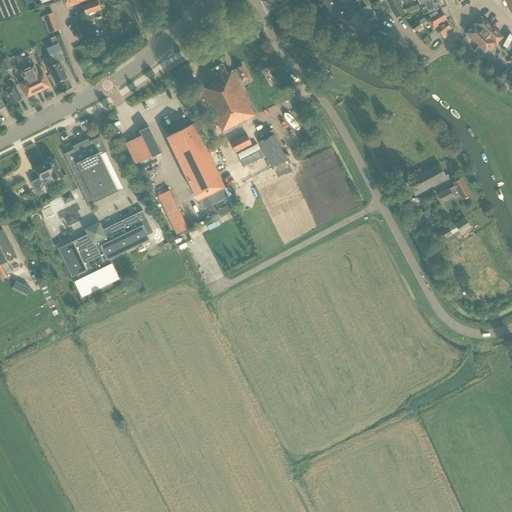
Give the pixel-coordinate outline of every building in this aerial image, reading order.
[(335,8),(334,7),(330,0),(317,0),(324,14),(327,17),(335,8)] [(437,0),(430,0),(420,4),(424,14),(440,8),(437,0)] [(98,1),(83,6),(86,14),(100,9),(98,1)] [(373,12),(370,5),(361,9),(364,16),(362,18),(366,25),(377,20),(373,12)] [(337,9),(335,8),(327,17),(331,20),(347,28),(353,17),(337,9)] [(441,8),(425,18),(424,17),(419,21),(422,25),(426,21),(433,30),(447,21),(441,8)] [(53,13),(43,17),(49,34),(59,30),(53,13)] [(474,51),(480,57),(485,52),(486,52),(494,43),(496,45),(503,36),(481,17),(466,34),(479,46),(474,51)] [(415,32),(423,26),(419,21),(411,27),(415,32)] [(447,21),(435,30),(445,39),(448,35),(446,33),(451,28),(447,21)] [(56,83),(67,78),(60,62),(62,61),(60,56),(63,55),(58,44),(50,48),(55,58),(52,60),(54,64),(48,67),(56,83)] [(27,56),(22,58),(26,67),(31,64),(27,56)] [(8,58),(1,61),(5,70),(13,67),(8,58)] [(235,75),(238,73),(243,83),(250,80),(244,67),(228,74),(223,64),(212,69),(217,79),(209,83),(211,86),(201,90),(221,133),(254,118),(235,75)] [(34,65),(32,66),(27,68),(28,69),(39,92),(43,89),(45,90),(47,89),(48,87),(49,86),(43,73),(39,75),(34,65)] [(39,92),(28,69),(27,68),(21,71),(26,81),(21,83),(28,97),(29,96),(31,96),(33,95),(34,94),(39,92)] [(319,76),(323,79),(329,71),(325,68),(319,76)] [(8,87),(3,90),(10,105),(22,100),(11,78),(7,80),(8,81),(6,82),(8,87)] [(169,140),(198,201),(225,188),(194,124),(169,136),(171,139),(169,140)] [(130,153),(155,140),(149,126),(139,131),(142,136),(125,143),(130,153)] [(270,127),(259,133),(262,138),(273,133),(270,127)] [(246,134),(230,142),(239,159),(255,151),(246,134)] [(274,135),(259,142),(272,168),(287,160),(274,135)] [(101,155),(107,151),(100,137),(64,154),(89,205),(118,191),(101,155)] [(155,140),(130,153),(136,164),(152,156),(152,157),(161,153),(155,140)] [(55,159),(54,159),(51,157),(47,159),(46,163),(35,169),(40,178),(31,182),(38,195),(44,192),(42,187),(64,176),(55,159)] [(397,164),(401,170),(407,167),(403,160),(397,164)] [(415,196),(447,178),(439,163),(422,173),(420,168),(405,176),(407,181),(415,196)] [(461,178),(453,182),(455,186),(450,189),(450,188),(438,195),(442,202),(454,196),(455,198),(460,195),(462,199),(470,195),(461,178)] [(189,229),(170,190),(158,196),(177,235),(189,229)] [(60,196),(64,204),(74,199),(70,191),(60,196)] [(219,206),(222,214),(233,210),(230,202),(219,206)] [(106,261),(150,239),(148,235),(153,232),(143,210),(103,230),(100,222),(85,229),(88,234),(59,249),(72,277),(76,275),(78,280),(75,282),(82,297),(119,279),(112,264),(108,265),(106,261)] [(421,213),(424,218),(417,222),(420,226),(430,220),(428,216),(429,216),(426,210),(421,213)] [(470,227),(464,218),(454,224),(448,228),(441,233),(440,231),(428,238),(433,247),(443,241),(442,239),(452,233),(452,234),(458,230),(460,233),(470,227)] [(0,264),(16,256),(3,229),(0,230),(0,264)] [(30,289),(16,282),(12,289),(26,296),(30,289)] [(52,300),(47,289),(42,291),(48,302),(52,300)] [(192,300),(196,298),(193,291),(188,293),(192,300)]
